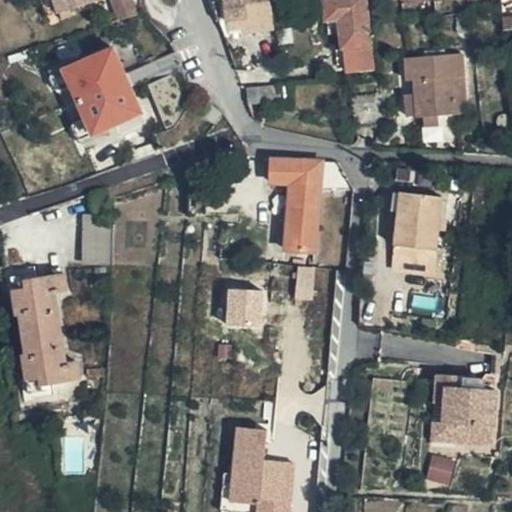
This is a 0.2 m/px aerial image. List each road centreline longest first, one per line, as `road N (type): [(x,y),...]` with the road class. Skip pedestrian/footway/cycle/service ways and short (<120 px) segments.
road 1 (residential): [(334,511),(358,162),(344,151),(246,130)]
road 2 (residential): [(246,130),(0,218)]
road 3 (residential): [(193,0),(231,110),(246,130)]
